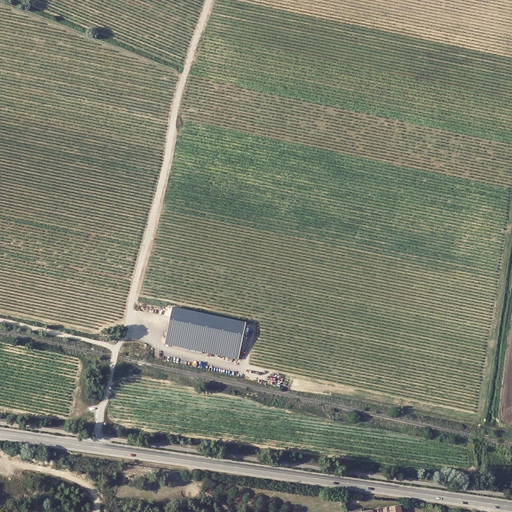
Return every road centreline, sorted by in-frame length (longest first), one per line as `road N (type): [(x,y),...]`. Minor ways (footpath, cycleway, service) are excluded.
road 1 (unclassified): [(95,448),(207,0)]
road 2 (secondary): [(95,448),(486,502)]
road 3 (track): [(506,426),(292,387)]
road 4 (track): [(511,427),(498,415),(511,310)]
road 5 (track): [(0,320),(118,347)]
road 6 (track): [(0,460),(74,479),(93,492),(96,511)]
